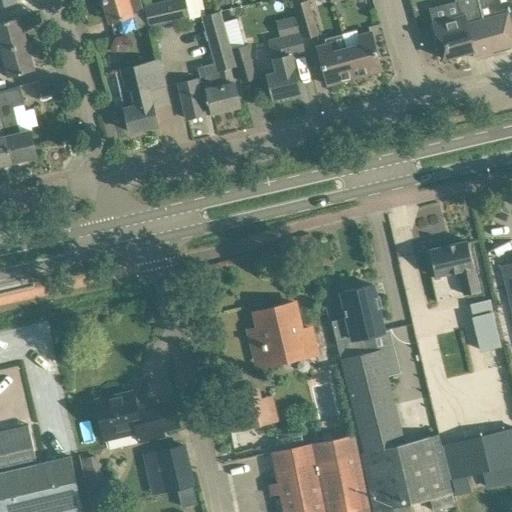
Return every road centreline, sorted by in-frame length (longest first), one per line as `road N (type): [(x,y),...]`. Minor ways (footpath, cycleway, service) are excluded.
road 1 (primary): [(511,130),(125,219)]
road 2 (primary): [(144,241),(511,156)]
road 3 (residential): [(107,179),(389,109),(414,85)]
road 4 (residential): [(107,179),(56,0)]
road 5 (primary): [(0,275),(144,241)]
road 6 (primary): [(125,219),(0,249)]
